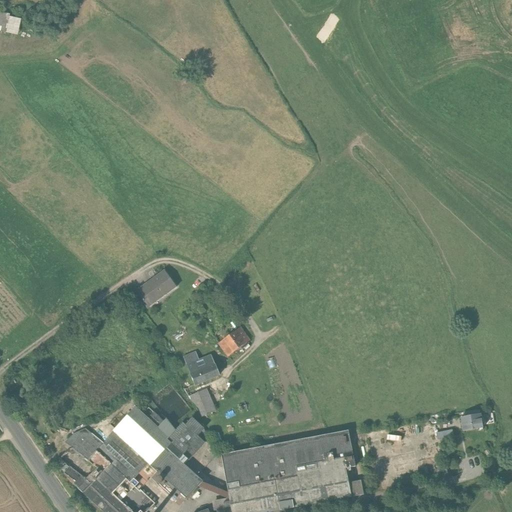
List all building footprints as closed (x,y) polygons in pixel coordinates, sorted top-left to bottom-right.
[(0,11),(0,30),(4,32),(9,14),(0,11)] [(165,272),(137,291),(150,308),(177,288),(165,272)] [(219,345),(228,357),(249,341),(240,329),(219,345)] [(203,417),(216,412),(203,382),(210,379),(211,379),(219,376),(208,347),(183,357),(194,385),(185,389),(186,393),(199,409),(203,417)] [(97,479),(113,494),(118,489),(126,497),(135,487),(138,483),(143,487),(157,472),(187,499),(198,487),(202,482),(203,482),(185,465),(201,447),(200,446),(203,443),(204,443),(205,443),(197,436),(203,429),(204,429),(192,418),(185,425),(182,423),(175,431),(166,420),(164,422),(149,408),(142,415),(135,407),(115,429),(102,443),(91,434),(86,429),(74,434),(65,443),(71,448),(89,462),(97,452),(111,465),(97,479)] [(483,415),(462,419),(464,432),(485,429),(483,415)] [(101,423),(91,434),(102,443),(115,429),(105,420),(101,423)] [(209,438),(203,429),(197,436),(205,443),(209,438)] [(348,431),(221,455),(228,493),(229,499),(227,498),(215,501),(216,511),(274,511),(363,495),(360,480),(349,483),(346,469),(355,467),(348,431)] [(89,462),(71,448),(59,460),(69,468),(91,485),(97,479),(111,465),(97,452),(89,462)] [(73,484),(83,494),(91,485),(69,468),(64,474),(75,482),(73,484)] [(97,479),(91,485),(83,494),(102,511),(131,511),(113,494),(97,479)] [(228,493),(202,482),(198,487),(227,498),(229,499),(228,493)] [(139,491),(135,487),(126,497),(118,489),(113,494),(131,511),(147,511),(155,504),(140,490),(139,491)]
